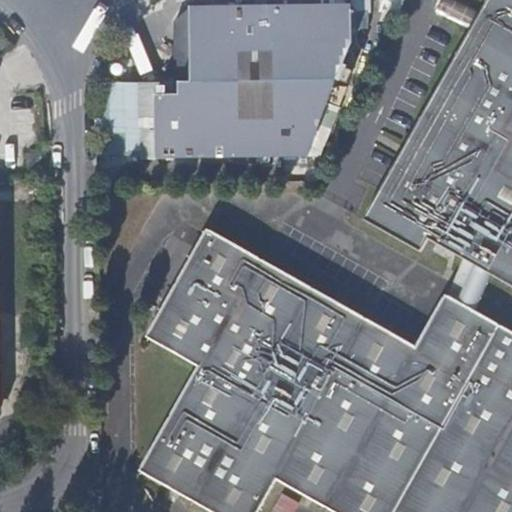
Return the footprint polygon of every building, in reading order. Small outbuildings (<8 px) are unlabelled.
[(511,0),(489,0),(365,225),(422,257),(430,244),(465,264),(458,277),(473,286),(480,272),(511,290),(511,0)] [(335,84),(334,48),(350,47),(350,15),(333,16),(333,7),(203,9),(201,11),(186,11),(188,85),(176,85),(174,90),(152,90),(153,159),(178,158),(178,163),(306,162),(305,110),(327,109),(326,84),(335,84)] [(350,15),(349,7),(333,7),(333,16),(350,15)] [(40,172),(40,156),(28,156),(29,173),(40,172)] [(214,277),(229,251),(204,235),(187,262),(214,277)] [(330,378),(361,324),(229,251),(214,277),(187,262),(171,288),(220,314),(330,378)] [(511,511),(511,342),(443,303),(415,354),(361,324),(330,378),(220,314),(171,288),(141,338),(199,370),(302,429),(271,482),(324,511),(511,511)] [(254,511),(271,482),(302,429),(199,370),(137,473),(204,511),(254,511)]
